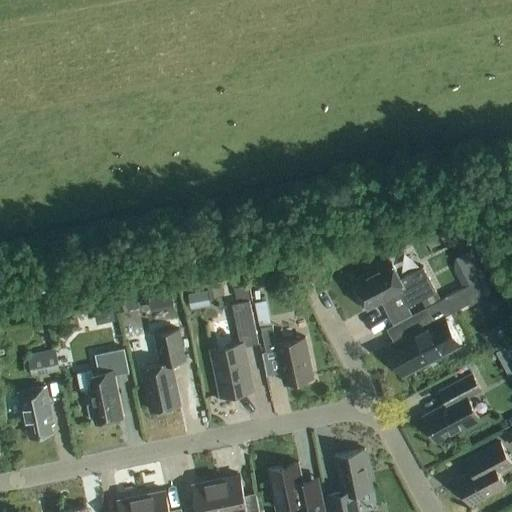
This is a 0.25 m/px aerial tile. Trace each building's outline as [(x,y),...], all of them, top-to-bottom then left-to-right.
[(459,256),(456,271),(464,287),(486,276),(472,250),(459,256)] [(440,300),(436,292),(423,267),(400,279),(390,262),(352,282),(356,288),(354,289),(359,299),(361,298),(367,309),(400,291),(408,307),(423,299),(427,307),(440,300)] [(234,287),(237,303),(232,304),(239,336),(256,332),(246,285),(234,287)] [(188,293),(191,308),(211,304),(209,289),(188,293)] [(401,377),(461,345),(445,316),(467,303),(459,289),(440,300),(427,307),(424,308),(431,320),(384,345),(401,377)] [(127,298),(116,300),(119,312),(129,310),(127,298)] [(265,299),(255,302),(258,315),(268,313),(265,299)] [(285,303),(288,326),(303,324),(300,301),(285,303)] [(101,323),(115,320),(112,307),(98,310),(101,323)] [(179,326),(186,343),(197,339),(190,322),(179,326)] [(313,377),(305,337),(276,344),(272,325),(260,327),(265,352),(277,349),(284,383),(313,377)] [(153,333),(159,364),(142,367),(151,411),(180,405),(171,363),(187,359),(180,327),(153,333)] [(254,396),(272,393),(270,381),(269,381),(261,334),(245,336),(254,396)] [(243,343),(211,349),(221,396),(252,389),(243,343)] [(27,354),(28,358),(24,359),(27,375),(31,374),(31,375),(60,369),(55,348),(27,354)] [(124,348),(100,353),(95,354),(98,371),(92,372),(91,369),(77,372),(81,391),(88,389),(91,403),(87,404),(90,417),(94,416),(95,422),(123,416),(115,375),(129,372),(124,348)] [(480,390),(472,374),(440,391),(447,404),(423,416),(437,443),(480,420),(467,397),(480,390)] [(54,423),(46,386),(18,391),(26,428),(29,428),(31,436),(53,431),(51,423),(54,423)] [(470,504),(505,485),(498,472),(511,464),(500,443),(466,461),(472,472),(457,480),(470,504)] [(364,450),(334,456),(342,492),(328,495),(331,511),(359,511),(355,492),(373,489),(364,450)] [(324,511),(322,498),(317,476),(302,479),(298,463),(268,469),(276,509),(292,505),(293,511),(324,511)] [(258,511),(255,493),(243,496),(239,475),(216,480),(222,511),(258,511)] [(222,511),(216,480),(192,485),(196,505),(184,508),(185,511),(222,511)] [(181,511),(181,509),(169,511),(165,491),(141,496),(144,511),(181,511)] [(144,511),(141,496),(118,501),(120,511),(144,511)]
